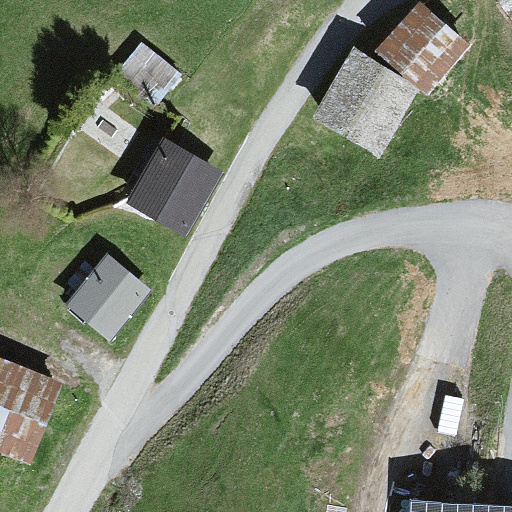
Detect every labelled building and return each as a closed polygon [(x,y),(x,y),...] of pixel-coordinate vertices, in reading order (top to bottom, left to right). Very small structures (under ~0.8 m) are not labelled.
[(432,8),(392,52),(442,97),(482,53),(432,8)] [(368,54),(320,121),(379,164),(427,97),(368,54)] [(178,151),(145,209),(198,239),(231,181),(178,151)] [(118,268),(81,314),(122,347),(159,300),(118,268)] [(0,355),(0,446),(56,470),(89,393),(0,355)]
